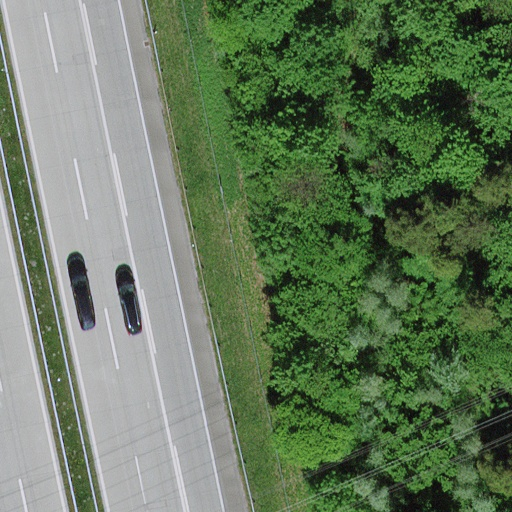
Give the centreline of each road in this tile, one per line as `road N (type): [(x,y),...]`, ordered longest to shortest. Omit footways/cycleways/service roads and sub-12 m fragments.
road 1 (motorway): [(142,485),(41,0)]
road 2 (motorway): [(0,368),(30,511)]
